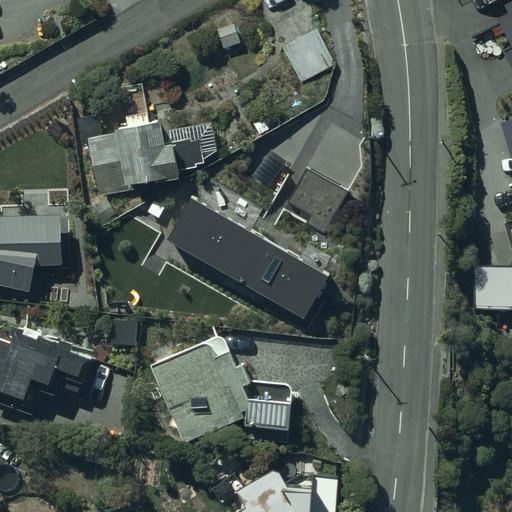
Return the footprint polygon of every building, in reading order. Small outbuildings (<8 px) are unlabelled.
[(222,47),(232,42),(235,49),(243,46),(240,39),(241,39),(234,21),(215,29),(222,47)] [(316,24),(280,43),(300,83),(337,64),(316,24)] [(124,114),(126,122),(114,124),(115,130),(102,133),(97,110),(76,114),(83,146),(88,145),(99,194),(131,187),(130,179),(163,172),(163,176),(180,172),(179,168),(195,164),(194,161),(203,159),(203,157),(218,154),(210,119),(161,129),(158,115),(149,117),(147,109),(124,114)] [(511,114),(500,118),(511,155),(511,114)] [(137,318),(112,316),(110,342),(135,343),(137,318)] [(0,399),(31,411),(34,404),(43,407),(49,389),(55,391),(59,382),(77,389),(92,350),(15,321),(14,321),(8,337),(0,334),(0,399)] [(217,333),(197,342),(196,342),(195,339),(173,349),(175,351),(150,361),(151,362),(183,439),(243,414),(243,422),(287,426),(291,387),(291,386),(291,385),(291,384),(290,384),(290,383),(289,382),(289,381),(288,381),(287,380),(286,380),(285,380),(284,380),(249,378),(242,359),(235,361),(226,338),(225,338),(225,337),(224,336),(223,335),(222,335),(222,334),(221,334),(220,334),(219,333),(218,333),(217,333)] [(336,511),(336,471),(302,471),(288,479),(274,462),(242,480),(234,470),(212,486),(227,511),(336,511)]
